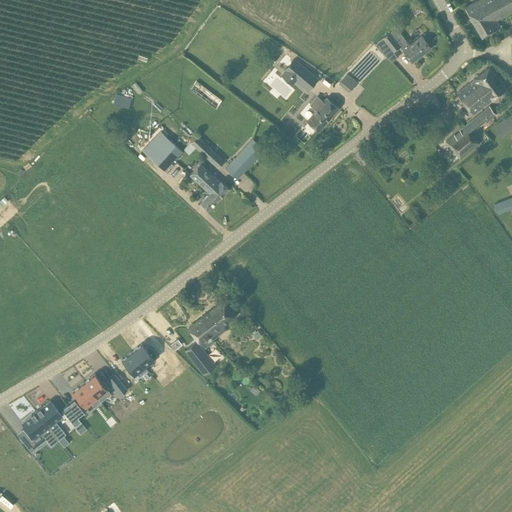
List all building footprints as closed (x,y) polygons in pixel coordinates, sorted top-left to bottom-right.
[(511,12),(511,0),(478,0),(467,7),(483,36),(500,27),(498,20),(511,12)] [(400,45),(390,31),(383,37),(393,51),(400,45)] [(432,48),(423,36),(404,49),(413,62),(432,48)] [(309,89),(317,79),(293,60),(285,70),(309,89)] [(482,92),(500,78),(490,65),(475,77),(476,79),(458,92),(467,104),(482,92)] [(347,73),(339,83),(344,87),(352,78),(347,73)] [(508,88),(500,78),(482,92),(467,104),(475,114),(508,88)] [(222,100),(197,81),(190,89),(215,108),(222,100)] [(132,100),(116,95),(114,104),(129,108),(132,100)] [(325,102),(318,97),(311,105),(318,111),(309,121),(320,131),(339,107),(328,98),(325,102)] [(497,114),(490,105),(448,141),(462,159),(482,142),(473,132),(487,120),(488,121),(497,114)] [(511,128),(511,113),(494,126),(501,136),(511,128)] [(183,151),(160,130),(142,149),(165,171),(183,151)] [(225,160),(198,135),(184,149),(189,154),(195,148),(218,168),(225,160)] [(265,149),(252,138),(225,168),(238,179),(265,149)] [(209,192),(220,181),(200,163),(190,174),(209,192)] [(221,180),(220,181),(209,192),(200,202),(208,209),(216,202),(229,188),(221,180)] [(0,205),(2,207),(10,199),(6,195),(0,201),(0,205)] [(511,208),(511,197),(494,204),(498,214),(511,208)] [(202,317),(198,320),(203,326),(203,327),(210,336),(234,317),(222,301),(202,317)] [(203,326),(198,320),(188,328),(198,340),(185,350),(204,374),(215,366),(199,344),(200,343),(210,336),(203,327),(203,326)] [(252,332),(244,321),(239,326),(247,336),(252,332)] [(178,339),(171,344),(175,350),(182,344),(178,339)] [(142,343),(141,343),(139,346),(132,351),(144,366),(145,366),(154,358),(158,355),(152,347),(148,350),(144,345),(142,343)] [(172,350),(162,360),(178,376),(189,367),(172,350)] [(144,366),(132,351),(124,357),(122,359),(128,367),(126,368),(132,376),(136,373),(139,377),(148,370),(145,366),(144,366)] [(95,373),(85,381),(97,397),(101,402),(111,394),(108,390),(107,388),(109,387),(103,380),(101,381),(95,373)] [(115,374),(108,379),(121,395),(127,390),(125,387),(115,374)] [(133,380),(125,387),(127,390),(135,400),(144,393),(133,380)] [(97,397),(85,381),(73,390),(86,406),(97,397)] [(89,435),(136,468),(161,432),(114,399),(89,435)] [(50,400),(36,411),(58,440),(66,434),(56,421),(62,416),(50,400)] [(74,400),(68,405),(78,418),(84,413),(74,400)] [(78,418),(68,405),(62,410),(75,427),(81,422),(78,418)] [(58,440),(36,411),(22,422),(34,438),(41,433),(51,446),(52,445),(58,440)] [(29,436),(23,441),(31,452),(38,447),(29,436)] [(113,478),(119,469),(82,442),(57,477),(102,510),(121,484),(113,478)] [(4,470),(18,483),(25,475),(11,462),(4,470)] [(17,509),(20,511),(64,511),(69,506),(36,482),(17,509)]
